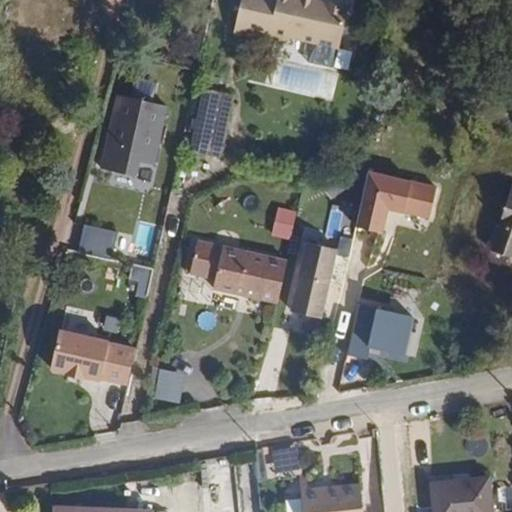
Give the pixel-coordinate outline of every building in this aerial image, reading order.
[(23,22),(32,0),(15,0),(0,37),(14,43),(19,46),(28,25),(23,22)] [(0,97),(30,110),(52,61),(84,75),(93,50),(38,28),(49,1),(46,0),(32,0),(23,22),(28,25),(19,46),(14,43),(0,76),(0,97)] [(339,51),(350,0),(349,0),(324,0),(324,4),(311,1),(311,0),(241,0),(234,34),(270,42),(271,36),(290,40),(339,51)] [(289,46),(290,40),(271,36),(270,42),(289,46)] [(153,166),(167,107),(118,96),(110,130),(120,132),(116,147),(107,145),(102,169),(135,177),(138,163),(153,166)] [(224,163),(234,102),(204,96),(194,159),(224,163)] [(116,147),(120,132),(110,130),(107,145),(116,147)] [(432,185),(369,171),(356,227),(384,233),(389,210),(425,217),(432,185)] [(511,186),(510,186),(486,249),(511,258),(511,257),(511,186)] [(295,306),(301,246),(200,236),(195,284),(215,285),(213,298),(295,306)] [(142,263),(138,292),(150,294),(154,265),(142,263)] [(414,319),(378,310),(369,345),(405,354),(414,319)] [(129,386),(137,351),(110,344),(110,341),(62,330),(53,370),(68,374),(70,375),(84,379),(87,377),(100,381),(103,380),(129,386)] [(184,399),(186,370),(160,368),(158,397),(184,399)] [(274,451),(279,473),(303,467),(298,445),(274,451)] [(498,511),(494,470),(435,477),(437,511),(498,511)] [(364,511),(362,475),(302,479),(304,511),(364,511)]
